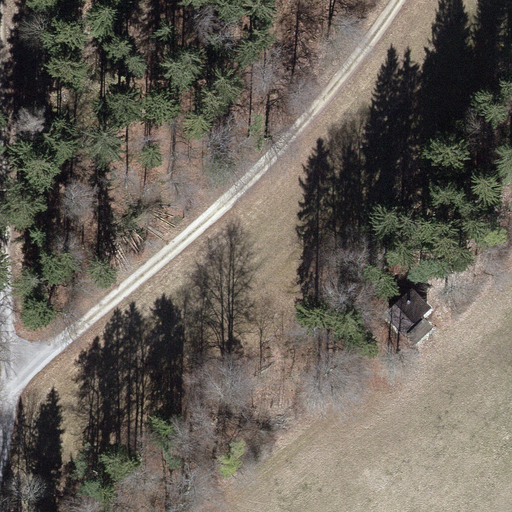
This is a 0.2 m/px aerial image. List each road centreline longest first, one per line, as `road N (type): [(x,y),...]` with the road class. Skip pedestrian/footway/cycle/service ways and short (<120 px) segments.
road 1 (track): [(398,0),(227,204),(9,391)]
road 2 (track): [(0,95),(9,391)]
